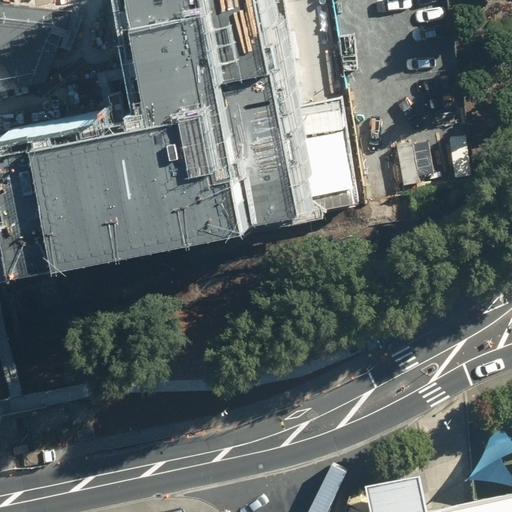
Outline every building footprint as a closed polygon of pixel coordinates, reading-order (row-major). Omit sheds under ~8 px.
[(125,0),(150,130),(0,158),(0,227),(10,283),(294,229),(250,0),(125,0)] [(367,0),(375,52),(400,48),(405,86),(448,79),(442,41),(431,42),(424,0),(367,0)] [(0,7),(0,92),(49,82),(72,15),(0,7)] [(426,100),(356,116),(368,168),(438,151),(426,100)] [(359,191),(349,145),(313,153),(322,199),(359,191)] [(511,511),(511,490),(472,498),(453,502),(421,509),(413,470),(360,482),(366,511),(511,511)]
